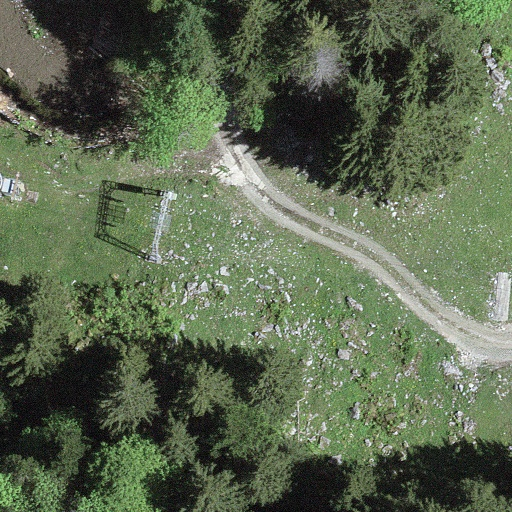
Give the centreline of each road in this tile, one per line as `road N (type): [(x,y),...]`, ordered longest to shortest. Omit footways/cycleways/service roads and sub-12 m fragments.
road 1 (track): [(250,173),(306,225),(375,254),(476,336),(511,344)]
road 2 (track): [(222,0),(233,124),(250,173)]
